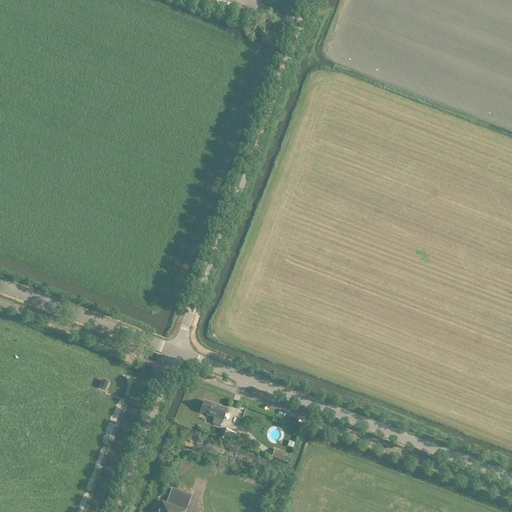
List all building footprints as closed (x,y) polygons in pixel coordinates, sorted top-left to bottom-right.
[(108,382),(103,380),(100,388),(105,390),(108,382)] [(220,428),(227,411),(205,402),(200,413),(214,419),(212,424),(220,428)] [(220,440),(226,442),(230,432),(223,430),(220,440)] [(288,463),(291,455),(275,449),(272,457),(288,463)] [(171,488),(165,502),(162,501),(157,511),(185,511),(192,497),(171,488)]
